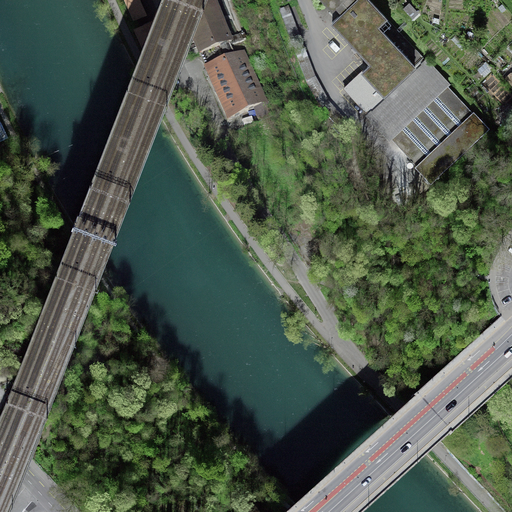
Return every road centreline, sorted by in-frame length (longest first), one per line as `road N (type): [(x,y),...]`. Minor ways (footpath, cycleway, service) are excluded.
road 1 (residential): [(496,511),(316,324),(252,242),(172,121),(112,0)]
road 2 (secondary): [(511,341),(322,511)]
